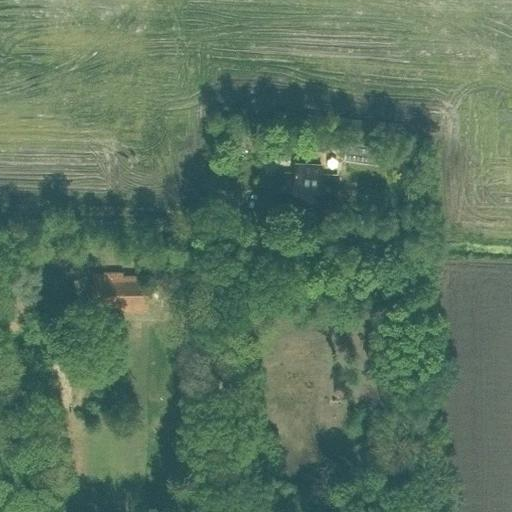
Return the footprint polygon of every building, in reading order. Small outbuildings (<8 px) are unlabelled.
[(345,142),(344,157),(355,158),(357,143),(345,142)] [(339,176),(321,176),(321,166),(294,165),(293,175),(276,174),(275,199),(287,200),(287,206),(338,208),(339,176)] [(415,200),(416,179),(396,178),(395,199),(415,200)] [(377,229),(379,215),(347,213),(347,227),(377,229)] [(172,268),(172,251),(147,249),(147,266),(172,268)] [(148,310),(148,275),(124,275),(124,273),(93,272),(93,309),(148,310)] [(185,364),(198,364),(198,356),(209,356),(210,334),(199,334),(199,319),(186,319),(185,364)] [(197,386),(198,365),(185,364),(184,385),(197,386)]
